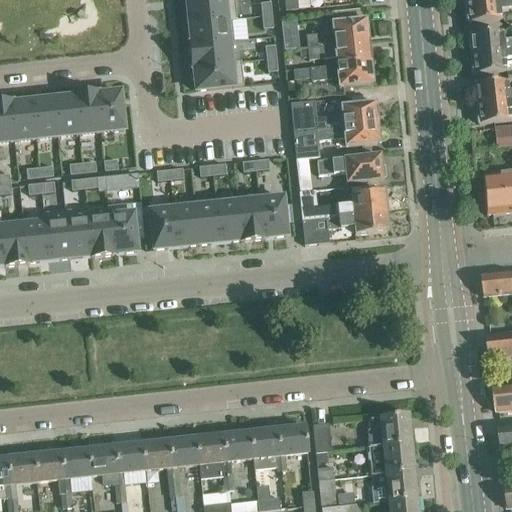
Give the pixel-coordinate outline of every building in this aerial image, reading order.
[(233,0),(220,0),(186,4),(188,26),(236,21),(233,0)] [(286,0),(287,11),(309,8),(308,0),(286,0)] [(511,11),(511,0),(498,0),(466,3),(469,25),(501,21),(500,12),(511,11)] [(271,17),(270,5),(260,6),(261,19),(271,17)] [(308,49),(368,43),(364,11),(332,14),(334,26),(332,26),(333,35),(307,38),(308,49)] [(271,17),(261,19),(263,31),(273,30),(271,17)] [(236,21),(188,26),(191,47),(189,47),(189,48),(233,43),(231,23),(236,22),(236,21)] [(472,56),(511,52),(511,40),(503,41),(502,33),(470,37),(472,56)] [(233,43),(189,48),(192,69),(241,64),(240,63),(231,64),(229,45),(234,44),(233,43)] [(368,43),(308,49),(309,59),(309,63),(336,60),(337,67),(370,63),(368,43)] [(276,60),(274,48),(264,49),(266,61),(276,60)] [(308,49),(300,50),(301,57),(305,60),(309,59),(308,49)] [(511,52),(472,56),(474,76),(506,73),(506,64),(511,63),(511,52)] [(276,60),(266,61),(267,74),(277,73),(276,60)] [(337,67),(310,70),(294,72),(294,81),(310,79),(311,83),(338,80),(339,90),(372,86),(370,63),(337,67)] [(241,64),(192,69),(192,70),(193,70),(195,93),(243,88),(241,64)] [(511,102),(511,90),(508,91),(507,83),(475,86),(477,106),(511,102)] [(100,135),(124,132),(120,94),(96,97),(100,135)] [(79,137),(100,135),(96,97),(96,96),(74,98),(75,99),(79,137)] [(75,99),(53,101),(57,139),(79,137),(75,99)] [(53,101),(32,104),(36,142),(57,139),(53,101)] [(342,117),(315,120),(313,102),(291,104),(294,133),(377,126),(374,106),(341,109),(342,117)] [(511,102),(477,106),(479,126),(511,123),(511,114),(511,113),(511,102)] [(32,104),(10,106),(14,144),(36,142),(32,104)] [(0,145),(14,144),(10,106),(10,105),(0,105),(0,145)] [(377,126),(294,133),(297,161),(308,159),(319,158),(318,144),(344,141),(345,149),(379,146),(377,126)] [(511,149),(511,128),(496,131),(498,151),(511,149)] [(380,158),(317,164),(318,178),(346,176),(347,185),(382,182),(380,158)] [(297,161),(296,161),(297,178),(309,176),(308,159),(297,161)] [(103,163),(104,173),(117,172),(116,162),(103,163)] [(256,173),(269,172),(268,162),(255,164),(256,173)] [(83,176),(96,174),(95,164),(82,166),(83,176)] [(255,164),(242,165),(243,175),(256,173),(255,164)] [(82,166),(69,167),(70,177),(83,176),(82,166)] [(213,178),(226,177),(225,167),(212,168),(213,178)] [(212,168),(199,169),(200,179),(213,178),(212,168)] [(40,180),(53,179),(52,169),(39,170),(40,180)] [(27,182),(40,180),(39,170),(26,172),(27,182)] [(170,183),(183,181),(182,171),(169,173),(170,183)] [(169,173),(156,174),(157,184),(170,183),(169,173)] [(511,175),(483,178),(487,217),(511,214),(511,175)] [(0,187),(10,186),(9,176),(0,177),(0,187)] [(118,178),(105,179),(106,189),(119,188),(118,178)] [(84,192),(97,190),(96,180),(83,182),(84,192)] [(83,182),(70,183),(71,193),(84,192),(83,182)] [(41,196),(54,195),(53,185),(40,186),(41,196)] [(0,197),(11,196),(10,186),(0,187),(0,197)] [(40,186),(27,188),(28,197),(41,196),(40,186)] [(351,205),(324,208),(312,209),(311,194),(299,196),(302,223),(386,214),(384,194),(350,197),(351,205)] [(263,240),(286,238),(282,200),(259,202),(263,240)] [(241,243),(241,244),(263,242),(263,240),(259,202),(237,205),(241,243)] [(220,245),(241,243),(237,205),(216,207),(220,245)] [(198,247),(220,245),(216,207),(194,209),(198,247)] [(177,249),(198,247),(194,209),(173,211),(177,249)] [(149,214),(153,252),(177,249),(173,211),(149,214)] [(386,214),(302,223),(304,248),(329,245),(328,232),(354,229),(355,237),(388,234),(386,214)] [(113,256),(137,254),(133,216),(109,218),(113,256)] [(91,258),(92,260),(113,257),(113,256),(109,218),(87,220),(91,258)] [(70,261),(91,258),(87,220),(66,223),(70,261)] [(48,263),(70,261),(66,223),(44,225),(48,263)] [(27,265),(48,263),(44,225),(23,227),(27,265)] [(5,268),(6,269),(27,266),(27,265),(23,227),(1,230),(5,268)] [(511,274),(483,278),(485,300),(511,297),(511,274)] [(511,335),(489,338),(492,360),(511,358),(511,335)] [(511,388),(495,390),(497,415),(511,413),(511,388)] [(369,450),(415,445),(413,429),(410,430),(408,417),(369,422),(370,433),(367,433),(369,450)] [(329,426),(313,428),(316,456),(332,454),(329,426)] [(511,428),(499,430),(501,452),(511,450),(511,428)] [(305,429),(278,431),(281,458),(286,458),(308,456),(305,429)] [(281,458),(278,431),(251,434),(254,461),(255,472),(278,470),(279,474),(288,473),(286,458),(281,458)] [(227,464),(221,465),(223,479),(233,478),(232,463),(254,461),(251,434),(224,437),(227,464)] [(227,464),(224,437),(197,440),(200,467),(221,465),(227,464)] [(197,440),(170,443),(173,470),(177,470),(200,467),(197,440)] [(173,470),(170,443),(143,446),(146,473),(168,471),(169,485),(179,484),(177,470),(173,470)] [(416,461),(415,445),(369,450),(372,478),(414,474),(413,461),(416,461)] [(146,473),(143,446),(116,449),(119,476),(124,475),(146,473)] [(119,476),(116,449),(89,452),(92,479),(114,477),(115,491),(125,490),(124,475),(119,476)] [(89,452),(62,454),(65,482),(68,482),(92,479),(89,452)] [(65,482),(62,454),(35,457),(38,485),(60,483),(61,497),(70,496),(68,482),(65,482)] [(11,488),(7,489),(8,503),(17,502),(16,488),(38,485),(35,457),(9,460),(11,488)] [(9,460),(0,461),(0,489),(7,489),(11,488),(9,460)] [(319,483),(333,482),(332,468),(317,470),(319,483)] [(414,474),(372,478),(373,489),(386,488),(388,505),(421,501),(419,485),(415,485),(414,474)] [(233,478),(223,479),(224,494),(235,493),(233,478)] [(336,506),(333,482),(319,483),(321,507),(336,506)] [(180,499),(179,484),(169,485),(171,500),(176,500),(177,511),(185,511),(184,498),(180,499)] [(125,490),(115,491),(117,506),(127,505),(125,490)] [(302,511),(313,511),(312,493),(301,494),(302,511)] [(70,496),(61,497),(63,511),(71,511),(70,496)] [(258,511),(278,511),(279,511),(278,501),(257,503),(258,511)] [(421,511),(421,501),(388,505),(388,511),(421,511)] [(18,511),(17,502),(8,503),(9,511),(18,511)]
